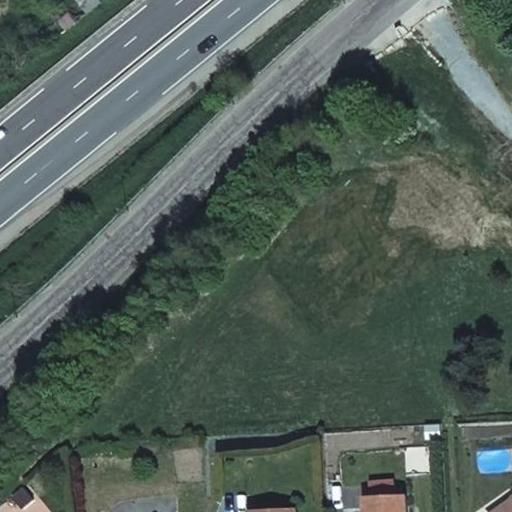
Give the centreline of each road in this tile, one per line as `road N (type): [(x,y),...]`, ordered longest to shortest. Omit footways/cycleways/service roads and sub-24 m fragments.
road 1 (tertiary): [(0,359),(382,0)]
road 2 (trunk): [(0,199),(243,0)]
road 3 (trunk): [(181,0),(0,147)]
